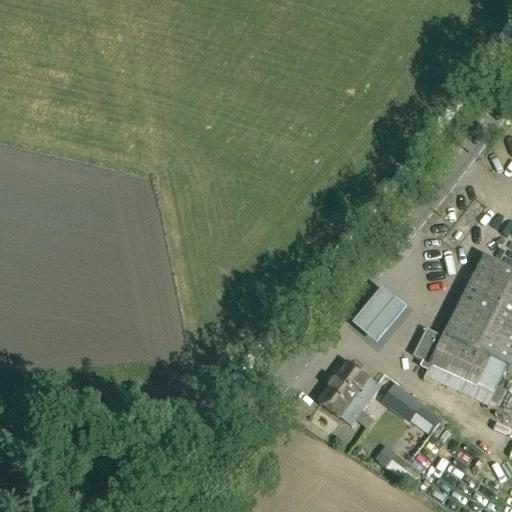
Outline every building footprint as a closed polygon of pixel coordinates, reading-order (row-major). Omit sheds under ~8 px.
[(511,365),(511,270),(486,258),(447,341),(430,333),(417,359),(497,397),(511,365)] [(383,347),(414,313),(390,292),(359,326),(383,347)] [(375,421),(363,412),(381,389),(349,364),(319,404),(351,428),(356,422),(367,431),(375,421)] [(382,404),(409,425),(424,407),(396,386),(382,404)] [(445,387),(441,397),(457,403),(461,393),(445,387)] [(410,424),(430,439),(444,421),(424,406),(410,424)] [(334,420),(323,436),(341,450),(353,435),(334,420)] [(377,462),(412,488),(418,480),(406,472),(410,466),(387,449),(377,462)] [(444,474),(473,491),(481,477),(452,461),(444,474)] [(482,482),(504,497),(511,488),(489,472),(482,482)]
